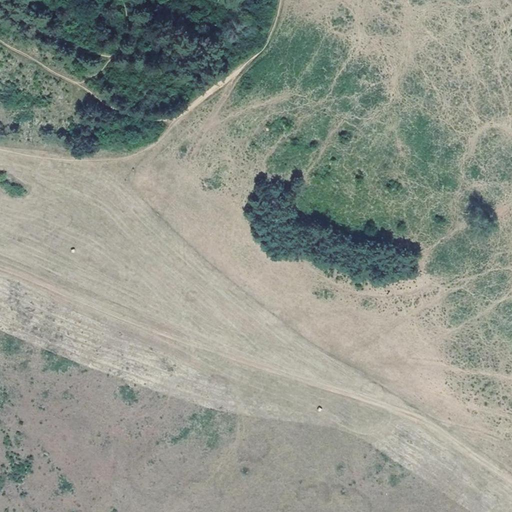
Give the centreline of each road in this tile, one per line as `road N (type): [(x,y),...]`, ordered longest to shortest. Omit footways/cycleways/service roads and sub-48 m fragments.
road 1 (track): [(0,252),(253,362),(418,418),(511,479)]
road 2 (track): [(0,267),(253,362)]
road 3 (track): [(175,118),(135,153),(112,157),(0,146)]
